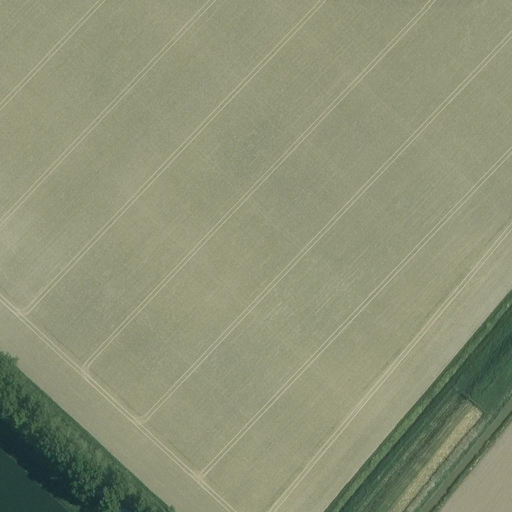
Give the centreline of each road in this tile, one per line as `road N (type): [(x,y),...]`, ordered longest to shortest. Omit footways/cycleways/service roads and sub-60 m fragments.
road 1 (track): [(511,352),(472,399),(490,417),(410,511)]
road 2 (unclassified): [(119,511),(0,399)]
